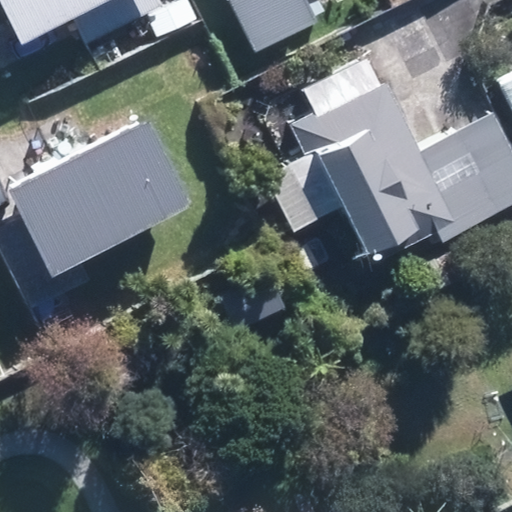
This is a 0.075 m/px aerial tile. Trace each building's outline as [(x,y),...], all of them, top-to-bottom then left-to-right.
[(0,0),(0,19),(8,36),(63,9),(79,41),(156,3),(154,0),(0,0)] [(223,0),(247,48),(311,16),(302,0),(223,0)] [(511,70),(487,84),(511,133),(511,70)] [(405,143),(370,73),(276,118),(335,242),(344,238),(354,259),(422,226),(428,237),(510,198),(511,202),(511,166),(483,106),(405,143)] [(0,136),(24,126),(9,95),(0,98),(0,136)] [(0,172),(0,184),(15,214),(0,221),(0,256),(24,304),(82,275),(71,253),(183,197),(136,104),(0,172)] [(441,246),(411,260),(424,285),(454,271),(441,246)] [(170,511),(200,497),(162,421),(137,433),(153,466),(141,471),(160,511),(170,511)]
